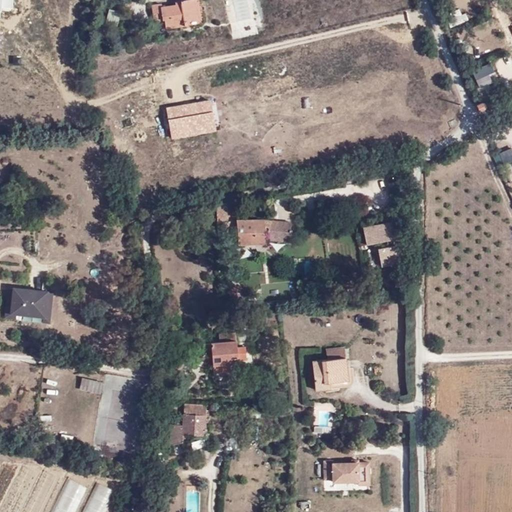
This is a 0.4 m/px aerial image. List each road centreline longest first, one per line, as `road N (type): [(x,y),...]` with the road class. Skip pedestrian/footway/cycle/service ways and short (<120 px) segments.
road 1 (unclassified): [(422,511),(420,168),(470,118),(426,0)]
road 2 (unknown): [(30,26),(61,86),(91,104),(190,65),(431,12)]
